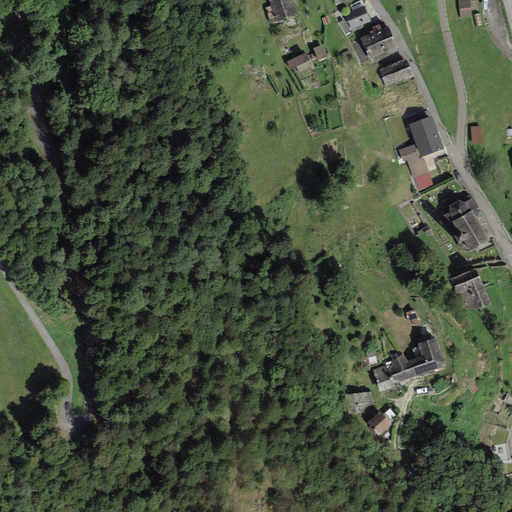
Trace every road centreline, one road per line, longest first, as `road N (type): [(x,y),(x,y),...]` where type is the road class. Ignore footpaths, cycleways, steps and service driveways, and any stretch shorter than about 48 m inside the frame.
road 1 (unclassified): [(0,261),(66,371),(66,417),(84,421),(90,400),(88,327),(61,249),(59,180),(18,0)]
road 2 (residential): [(374,0),(511,260)]
